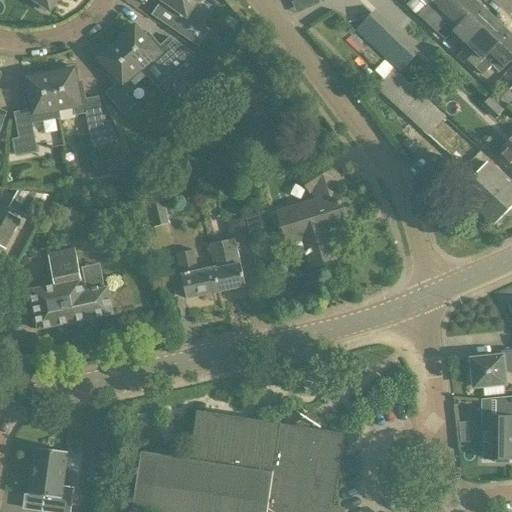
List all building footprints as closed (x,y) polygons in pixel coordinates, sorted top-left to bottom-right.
[(33,0),(38,3),(36,6),(46,13),(48,10),(49,11),(57,0),(33,0)] [(198,0),(160,0),(166,4),(163,9),(182,22),(175,31),(198,47),(209,31),(192,19),(198,10),(193,7),(198,0)] [(478,5),(472,0),(435,0),(429,7),(453,30),(478,5)] [(403,20),(411,13),(400,2),(393,9),(403,20)] [(478,5),(453,30),(453,31),(468,45),(473,40),(493,19),(488,14),(478,5)] [(353,29),(369,44),(388,24),(372,9),(353,29)] [(471,48),(475,52),(467,61),(475,68),(509,33),(493,19),(473,40),(476,43),(471,48)] [(123,38),(116,43),(140,71),(156,89),(194,56),(170,39),(160,48),(148,34),(144,37),(133,25),(121,35),(123,38)] [(483,76),(491,67),(498,74),(511,59),(511,36),(509,33),(475,68),(483,76)] [(128,81),(140,71),(116,43),(111,49),(108,46),(96,56),(107,69),(103,72),(116,86),(106,95),(124,116),(134,106),(125,95),(134,88),(128,81)] [(82,83),(76,84),(73,67),(58,70),(59,74),(50,75),(57,111),(58,111),(74,108),(75,116),(86,114),(92,146),(117,141),(108,122),(102,123),(98,99),(85,101),(82,83)] [(391,70),(375,88),(374,88),(463,170),(481,151),(392,69),(391,70)] [(59,119),(58,111),(57,111),(50,75),(42,77),(42,73),(26,76),(29,93),(24,94),(27,112),(15,114),(19,140),(13,141),(16,156),(36,152),(31,124),(59,119)] [(511,172),(511,139),(495,156),(511,172)] [(511,188),(486,164),(469,182),(441,157),(427,171),(456,197),(460,194),(493,225),(511,207),(511,188)] [(346,225),(337,194),(339,194),(338,188),(336,188),(333,179),(335,178),(325,162),(299,179),(309,195),(311,193),(314,202),(279,213),(292,258),(306,254),(310,268),(334,261),(326,231),(346,225)] [(164,203),(148,207),(153,229),(169,225),(164,203)] [(243,217),(254,255),(269,250),(258,213),(243,217)] [(9,214),(0,230),(0,247),(4,250),(20,220),(9,214)] [(214,269),(219,293),(245,287),(240,264),(240,265),(235,240),(209,245),(214,269)] [(47,256),(54,287),(29,292),(37,331),(112,315),(107,288),(83,293),(81,282),(80,282),(75,250),(47,256)] [(177,255),(181,274),(180,274),(186,300),(219,293),(214,269),(198,273),(193,251),(177,255)] [(470,360),(472,373),(469,376),(469,383),(473,385),(473,389),(504,386),(503,374),(511,372),(511,350),(500,352),(501,357),(470,360)] [(511,432),(511,397),(497,398),(497,418),(482,418),(482,444),(485,444),(485,460),(495,460),(495,464),(508,464),(508,460),(511,460),(511,432)] [(146,452),(137,511),(336,511),(347,432),(202,411),(196,459),(146,452)] [(67,453),(34,448),(28,495),(45,498),(43,511),(45,511),(69,511),(73,489),(63,488),(67,453)]
